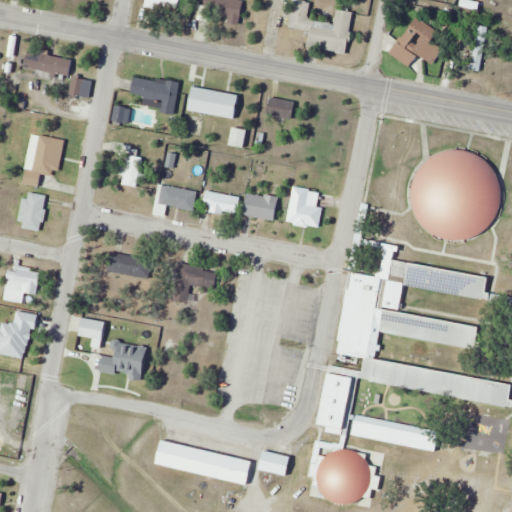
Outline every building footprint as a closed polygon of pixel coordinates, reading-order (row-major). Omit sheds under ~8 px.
[(154,0),(155,1),(148,0),(147,0),(147,8),(174,10),(174,0),(154,0)] [(244,0),(206,0),(206,16),(244,15),(244,0)] [(354,12),(337,9),(336,23),(309,19),(312,2),(297,0),(294,0),(290,31),(310,34),(308,48),(348,54),(354,12)] [(457,9),(474,9),(474,0),(457,0),(457,9)] [(440,32),(418,16),(400,42),(423,57),(440,32)] [(465,28),(451,25),(449,40),(462,42),(465,28)] [(488,27),(479,25),(472,66),(482,68),(488,27)] [(28,51),(26,69),(70,75),(73,57),(28,51)] [(132,96),(146,98),(144,106),(162,109),(161,113),(175,115),(181,83),(136,75),(132,96)] [(71,95),(89,98),(93,79),(75,76),(71,95)] [(186,86),(232,96),(226,119),(181,109),(186,86)] [(294,119),(296,101),(270,98),(268,115),(294,119)] [(131,107),(115,107),(115,124),(131,124),(131,107)] [(244,148),(249,130),(235,127),(230,144),(244,148)] [(55,190),(64,139),(33,133),(24,184),(55,190)] [(415,201),(419,214),(426,225),(436,234),(449,239),(469,240),(487,232),(501,217),(506,197),(502,178),(491,161),(473,151),(455,150),(438,155),(425,167),(416,183),(415,201)] [(120,184),(139,186),(142,154),(124,152),(120,184)] [(199,191),(161,184),(155,215),(166,217),(168,205),(195,210),(199,191)] [(321,227),(323,207),(309,205),(311,189),(293,187),(290,224),(321,227)] [(241,198),(208,191),(204,209),(237,216),(241,198)] [(41,232),(49,196),(27,192),(19,228),(41,232)] [(276,221),(280,198),(249,192),(245,215),(276,221)] [(150,259),(111,252),(108,271),(147,278),(150,259)] [(401,312),(481,327),(476,350),(381,332),(376,357),(511,382),(511,394),(510,406),(372,380),(368,402),(353,399),(347,434),(317,429),(329,363),(359,369),(363,369),(365,359),(334,353),(350,270),(382,277),(386,256),(411,261),(410,262),(489,276),(485,300),(406,285),(401,312)] [(192,285),(216,290),(219,271),(179,263),(172,298),(189,302),(192,285)] [(43,271),(12,264),(6,289),(37,297),(43,271)] [(511,336),(502,335),(506,315),(511,316),(511,336)] [(372,388),(438,401),(434,421),(369,408),(372,388)] [(354,414),(442,431),(438,451),(350,434),(354,414)] [(156,440),(246,461),(240,485),(150,464),(156,440)] [(259,449),(282,455),(277,471),(255,466),(259,449)] [(298,480),(341,489),(345,472),(303,462),(298,480)]
